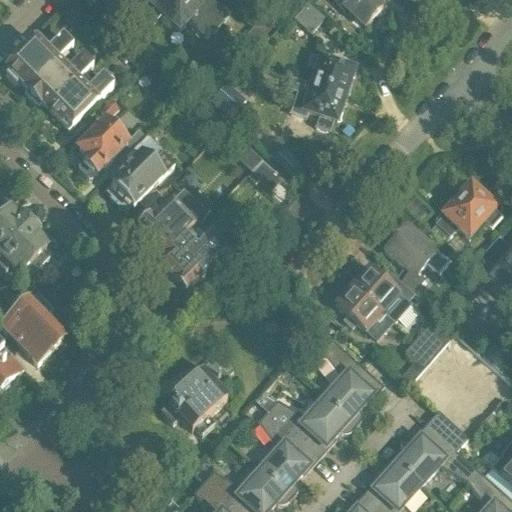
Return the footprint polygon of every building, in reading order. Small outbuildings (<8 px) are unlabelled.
[(229,20),(226,18),(209,2),(210,2),(207,0),(149,0),(150,2),(147,5),(149,7),(144,13),(144,17),(153,25),(157,25),(162,19),(180,34),(188,26),(208,43),(229,20)] [(365,31),(383,11),(370,0),(331,0),(365,31)] [(62,17),(71,24),(83,11),(75,3),(62,17)] [(325,22),(308,7),(294,22),(311,37),(325,22)] [(246,66),(269,42),(255,29),(240,44),(246,49),(237,59),(246,66)] [(64,59),(64,60),(73,50),(63,40),(54,49),(44,39),(8,75),(28,95),(64,59)] [(125,65),(137,51),(128,42),(124,47),(120,44),(112,54),(125,65)] [(266,70),(271,60),(258,55),(254,65),(266,70)] [(74,69),(64,60),(64,59),(28,95),(25,98),(39,112),(42,109),(48,115),(84,79),(84,80),(85,80),(94,70),(83,60),(74,69)] [(308,87),(346,100),(354,74),(312,59),(308,71),(313,72),(308,87)] [(84,79),(48,115),(69,135),(114,90),(103,80),(94,89),(85,80),(84,80),(84,79)] [(308,87),(299,85),(299,84),(291,81),(288,93),(304,98),(299,114),(319,121),(316,131),(330,136),(334,126),(337,127),(346,100),(308,87)] [(227,121),(243,103),(226,88),(210,106),(227,121)] [(109,123),(119,113),(111,105),(101,115),(109,123)] [(98,179),(127,149),(104,126),(77,153),(86,162),(84,165),(85,165),(79,171),(79,174),(89,184),(92,184),(97,178),(98,179)] [(163,182),(175,170),(162,158),(164,157),(147,141),(127,162),(134,168),(112,189),(113,190),(107,196),(110,199),(111,203),(120,212),(123,212),(127,216),(133,210),(133,211),(139,205),(146,212),(160,198),(153,191),(162,182),(163,182)] [(302,163),(287,148),(272,163),(287,178),(302,163)] [(273,196),(283,185),(262,165),(251,176),(252,177),(248,181),(256,188),(259,184),(273,196)] [(484,201),(470,188),(461,198),(462,199),(452,210),(451,209),(443,219),(443,220),(430,235),(444,247),(457,232),(469,243),(484,226),(492,233),(502,221),(495,214),(496,212),(494,210),(495,209),(485,200),(484,201)] [(136,234),(164,263),(189,238),(196,231),(184,218),(192,211),(180,200),(173,207),(172,207),(153,226),(149,221),(136,234)] [(0,262),(30,233),(23,226),(22,227),(10,215),(0,225),(0,262)] [(189,238),(164,263),(156,270),(169,283),(161,290),(177,307),(185,299),(227,257),(211,241),(199,229),(196,231),(189,238)] [(438,278),(449,266),(408,230),(385,256),(410,277),(401,287),(411,296),(420,285),(416,282),(417,281),(416,280),(426,268),(438,278)] [(30,233),(0,262),(0,280),(10,271),(19,280),(23,276),(29,282),(49,263),(43,256),(47,252),(35,241),(36,240),(30,233)] [(511,250),(500,239),(473,269),(506,299),(511,292),(511,250)] [(353,291),(383,317),(399,299),(369,272),(353,291)] [(0,297),(10,308),(18,301),(7,290),(0,296),(0,297)] [(377,346),(393,327),(382,318),(383,317),(353,291),(336,309),(348,321),(345,325),(352,331),(356,328),(365,336),(377,346)] [(38,370),(63,346),(42,325),(52,315),(33,295),(18,310),(22,314),(2,334),(38,370)] [(449,347),(456,339),(457,338),(437,320),(428,331),(419,341),(405,357),(424,374),(448,346),(449,347)] [(324,403),(356,431),(360,427),(362,423),(362,418),(359,414),(369,403),(372,405),(376,401),(373,398),(382,389),(332,344),(321,356),(342,383),(324,403)] [(482,361),(511,387),(511,357),(501,348),(497,353),(493,349),(482,361)] [(0,396),(24,374),(0,349),(0,396)] [(222,362),(216,368),(227,381),(234,375),(222,362)] [(215,430),(208,422),(227,406),(215,392),(228,381),(227,381),(216,368),(160,416),(173,430),(181,423),(192,436),(195,433),(202,441),(215,430)] [(353,435),(356,431),(324,403),(307,422),(277,405),(267,416),(317,461),(325,452),(328,455),(332,450),(329,447),(339,436),(344,438),(349,438),(353,435)] [(484,426),(490,432),(511,409),(504,403),(484,426)] [(310,469),(317,461),(267,416),(258,427),(278,455),(261,474),(292,503),(296,499),(298,494),(298,489),(295,485),(305,474),(308,477),(312,472),(310,469)] [(456,457),(457,456),(469,443),(441,418),(429,432),(456,457)] [(390,462),(422,490),(439,471),(468,488),(479,476),(457,456),(456,457),(429,432),(421,441),(418,439),(414,443),(417,446),(407,457),(405,456),(403,455),(401,455),(400,455),(398,455),(397,455),(395,457),(393,458),(390,462)] [(511,506),(511,451),(511,450),(501,461),(502,462),(485,481),(511,506)] [(365,504),(374,511),(405,511),(404,510),(422,490),(390,462),(385,467),(384,469),(384,471),(384,473),(384,475),(386,477),(387,479),(377,490),(374,488),(370,493),(373,495),(365,504)] [(289,507),(292,503),(261,474),(243,494),(214,476),(204,488),(231,511),(271,511),(276,507),(280,510),(285,509),(289,507)] [(485,511),(511,511),(511,506),(485,481),(479,476),(468,488),(485,511)] [(231,511),(204,488),(194,498),(204,511),(231,511)]
